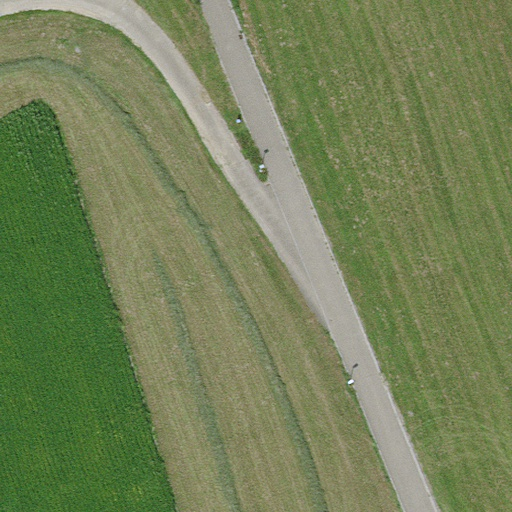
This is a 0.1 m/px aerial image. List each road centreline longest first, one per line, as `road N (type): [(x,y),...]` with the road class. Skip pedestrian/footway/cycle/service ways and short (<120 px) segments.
road 1 (residential): [(214,0),(426,511)]
road 2 (track): [(321,270),(239,168),(166,47),(126,12),(90,0)]
